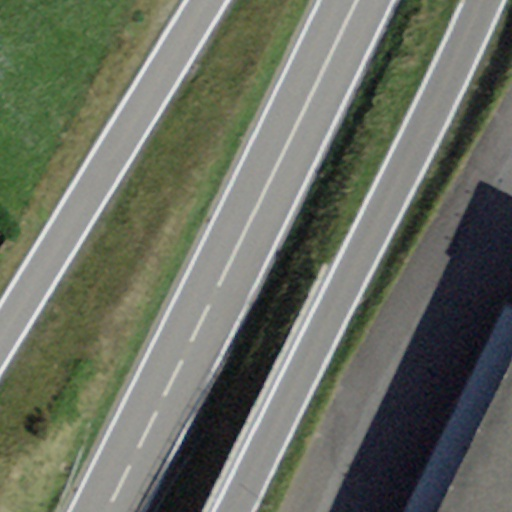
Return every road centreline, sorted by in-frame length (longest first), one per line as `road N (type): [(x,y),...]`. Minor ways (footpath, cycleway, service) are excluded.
road 1 (secondary): [(233,511),(481,0)]
road 2 (secondary): [(341,0),(100,511)]
road 3 (secondary): [(207,0),(0,339)]
